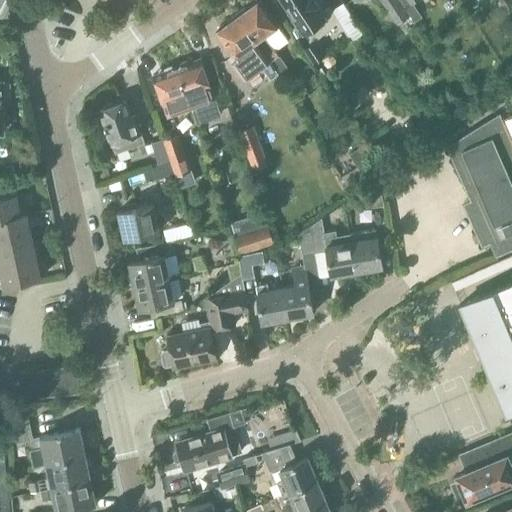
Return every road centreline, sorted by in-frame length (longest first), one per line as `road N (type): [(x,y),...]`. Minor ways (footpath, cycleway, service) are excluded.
road 1 (residential): [(117,413),(302,357)]
road 2 (residential): [(88,283),(51,94)]
road 3 (residential): [(384,511),(302,357)]
road 4 (residential): [(51,94),(180,0)]
road 5 (residential): [(302,357),(416,285)]
road 6 (residential): [(117,413),(88,283)]
road 7 (residential): [(88,283),(28,298),(14,358)]
